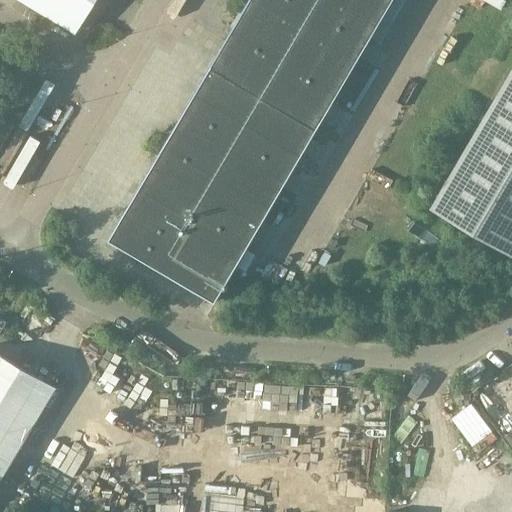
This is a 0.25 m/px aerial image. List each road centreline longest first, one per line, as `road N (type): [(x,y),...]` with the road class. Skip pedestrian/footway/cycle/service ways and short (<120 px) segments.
road 1 (unclassified): [(511,329),(451,363),(177,341),(7,251)]
road 2 (unclassified): [(7,251),(156,0)]
